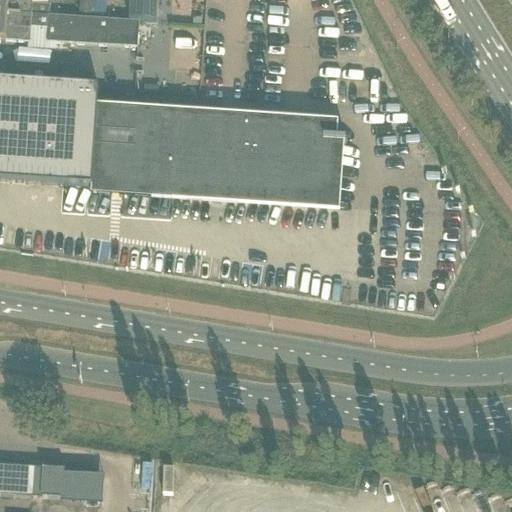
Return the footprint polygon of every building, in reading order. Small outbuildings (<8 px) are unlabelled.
[(0,0),(0,16),(51,20),(52,0),(0,0)] [(130,0),(129,24),(156,26),(158,0),(130,0)] [(79,22),(95,23),(97,4),(80,3),(79,22)] [(0,16),(0,43),(29,45),(29,51),(56,52),(56,46),(138,51),(139,26),(95,23),(79,22),(51,20),(0,16)] [(202,30),(203,21),(194,21),(193,29),(202,30)] [(57,89),(58,69),(7,66),(5,86),(57,89)] [(58,72),(57,88),(77,89),(78,74),(58,72)] [(0,85),(0,184),(333,207),(336,146),(346,147),(347,143),(337,142),(338,127),(99,110),(101,92),(57,89),(5,86),(0,85)] [(35,471),(17,470),(0,468),(0,498),(33,501),(35,471)]
